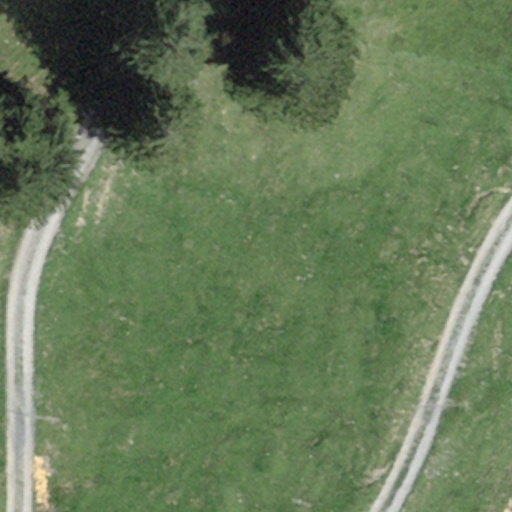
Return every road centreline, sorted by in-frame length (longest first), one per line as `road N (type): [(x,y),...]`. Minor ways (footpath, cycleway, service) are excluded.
road 1 (track): [(2,511),(4,268),(79,126),(131,0)]
road 2 (track): [(511,192),(458,281),(360,511)]
